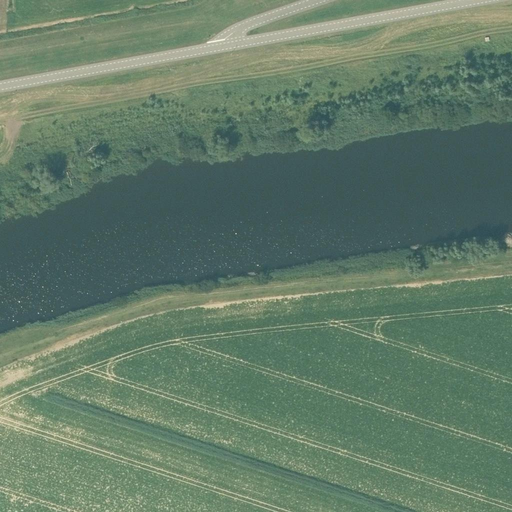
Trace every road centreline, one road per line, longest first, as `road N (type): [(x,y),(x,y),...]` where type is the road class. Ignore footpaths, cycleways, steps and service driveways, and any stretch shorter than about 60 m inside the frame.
road 1 (unclassified): [(225,46),(480,0)]
road 2 (unclassified): [(0,86),(225,46)]
